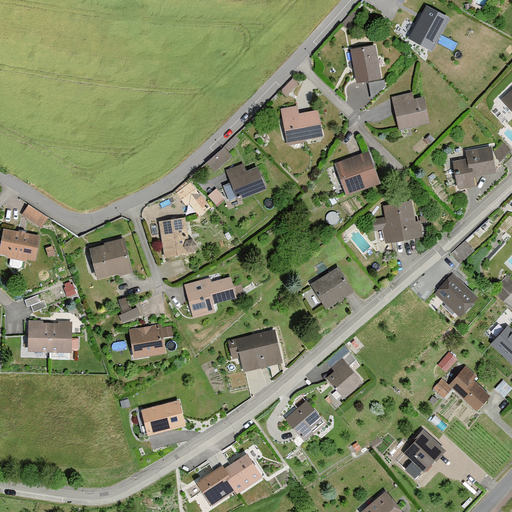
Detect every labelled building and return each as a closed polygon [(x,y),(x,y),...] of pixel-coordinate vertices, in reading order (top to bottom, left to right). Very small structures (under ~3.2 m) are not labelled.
[(450,16),(426,4),(409,37),(433,50),(450,16)] [(375,46),(349,50),(354,84),(381,80),(375,46)] [(287,94),(299,82),(293,76),(282,88),(287,94)] [(511,87),(500,99),(511,111),(511,87)] [(390,97),(397,130),(427,124),(421,97),(412,99),(411,93),(390,97)] [(285,142),(320,134),(315,109),(297,112),(295,105),(278,108),(285,142)] [(430,135),(425,139),(430,144),(435,139),(430,135)] [(207,160),(215,169),(233,153),(225,144),(207,160)] [(475,184),(474,176),(496,172),(492,145),(465,149),(467,158),(453,160),(457,187),(475,184)] [(334,164),(346,195),(380,182),(369,151),(334,164)] [(238,164),(225,169),(236,199),(264,188),(257,167),(241,172),(238,164)] [(191,180),(177,190),(190,208),(204,198),(191,180)] [(210,194),(219,203),(226,196),(216,187),(210,194)] [(383,229),(386,243),(424,236),(421,219),(416,220),(412,199),(383,204),(386,222),(383,229)] [(21,213),(42,227),(47,219),(26,205),(21,213)] [(184,218),(158,220),(162,255),(188,253),(184,218)] [(1,228),(0,232),(0,255),(34,260),(38,234),(1,228)] [(122,237),(87,247),(95,276),(115,270),(116,274),(131,270),(122,237)] [(464,259),(475,247),(466,238),(455,250),(464,259)] [(53,247),(46,249),(48,257),(55,255),(53,247)] [(308,281),(323,306),(351,289),(336,264),(308,281)] [(453,273),(435,293),(461,316),(479,295),(453,273)] [(233,296),(228,275),(206,280),(205,278),(183,283),(190,316),(213,310),(211,301),(233,296)] [(503,302),(511,292),(511,279),(507,275),(492,292),(503,302)] [(73,284),(64,288),(67,297),(77,294),(73,284)] [(41,302),(38,295),(25,301),(27,307),(31,306),(41,302)] [(126,298),(118,300),(121,310),(130,308),(126,298)] [(47,307),(44,300),(41,302),(31,306),(33,312),(47,307)] [(137,307),(119,316),(122,323),(141,315),(137,307)] [(47,350),(47,319),(24,319),(24,350),(47,350)] [(69,319),(47,319),(47,350),(76,350),(76,333),(69,333),(69,319)] [(490,343),(511,363),(511,328),(508,324),(490,343)] [(160,325),(129,330),(133,358),(165,352),(162,338),(161,328),(160,325)] [(171,326),(161,328),(162,338),(172,337),(171,326)] [(274,330),(227,341),(231,358),(239,356),(242,370),(281,361),(274,330)] [(457,359),(449,352),(438,365),(446,372),(457,359)] [(326,382),(339,397),(359,380),(341,359),(321,376),(326,382)] [(452,389),(477,412),(491,397),(473,380),(477,377),(466,366),(448,385),(452,389)] [(448,385),(442,379),(433,388),(444,398),(452,389),(448,385)] [(322,420),(303,398),(282,416),(301,438),(322,420)] [(128,399),(120,401),(122,408),(130,406),(128,399)] [(143,436),(186,425),(180,399),(136,410),(143,436)] [(445,448),(424,429),(404,452),(413,460),(424,469),(426,471),(445,448)] [(357,443),(352,446),(356,452),(361,449),(357,443)] [(249,451),(223,468),(236,489),(238,493),(265,476),(249,451)] [(417,477),(424,469),(413,460),(406,468),(417,477)] [(222,466),(197,482),(211,505),(236,489),(223,468),(222,466)] [(402,511),(383,490),(358,511),(402,511)]
